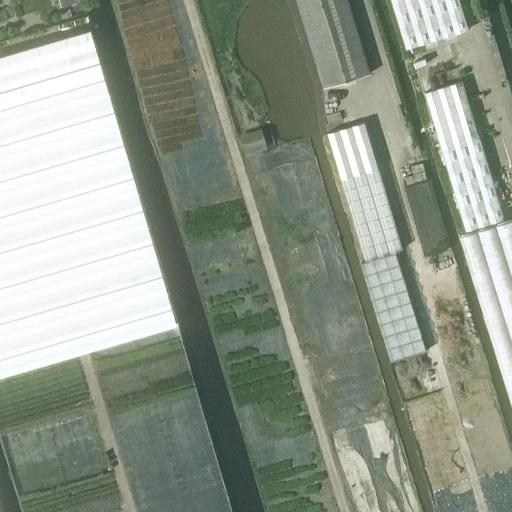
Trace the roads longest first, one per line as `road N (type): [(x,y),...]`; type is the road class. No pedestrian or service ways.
road 1 (track): [(340,511),(185,0)]
road 2 (track): [(126,511),(0,86)]
road 3 (track): [(494,511),(399,191)]
